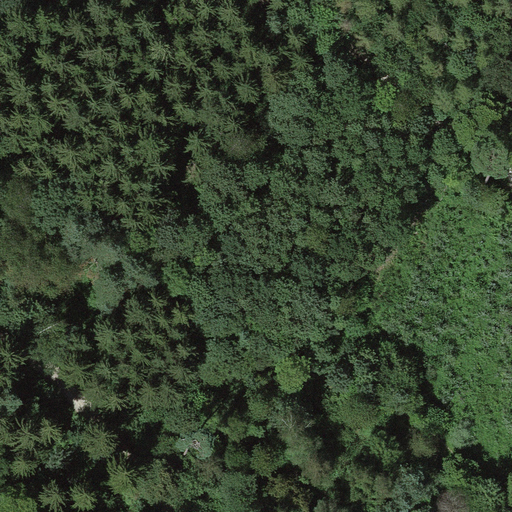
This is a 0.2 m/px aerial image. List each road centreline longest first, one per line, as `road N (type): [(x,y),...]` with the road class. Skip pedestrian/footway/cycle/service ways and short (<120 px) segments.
road 1 (track): [(293,0),(511,171)]
road 2 (track): [(173,511),(103,427),(0,325)]
